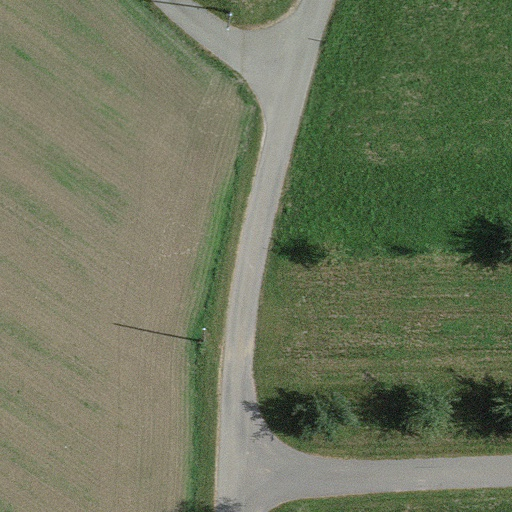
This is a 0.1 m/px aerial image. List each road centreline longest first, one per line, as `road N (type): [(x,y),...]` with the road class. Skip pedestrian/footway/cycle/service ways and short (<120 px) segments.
road 1 (unclassified): [(236,511),(255,275),(325,0)]
road 2 (track): [(511,480),(237,490)]
road 3 (track): [(163,0),(232,49),(306,74)]
